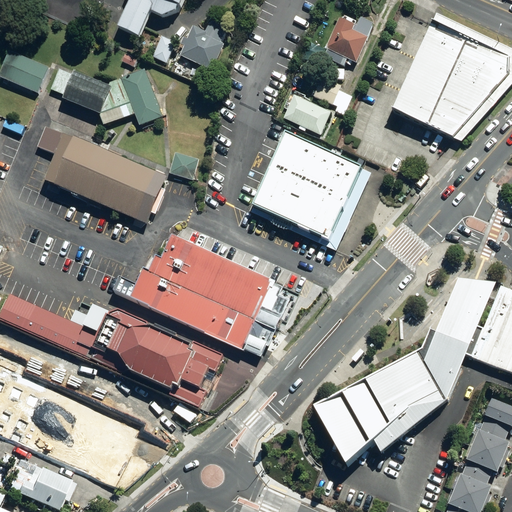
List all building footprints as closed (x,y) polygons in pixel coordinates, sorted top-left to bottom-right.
[(119,34),(139,43),(151,17),(163,23),(176,18),(179,12),(181,13),(186,0),(130,0),(131,2),(133,3),(119,34)] [(333,66),(344,71),(348,63),(357,67),(368,42),(367,42),(373,29),(361,23),(357,32),(340,25),(327,54),(328,54),(323,66),(331,70),(333,66)] [(181,60),(212,74),(224,48),(220,47),(228,30),(212,24),(206,37),(194,32),(188,44),(184,42),(181,49),(185,50),(181,60)] [(393,117),(453,143),(511,76),(511,61),(434,25),(393,117)] [(154,59),(167,64),(176,45),(163,39),(154,59)] [(0,66),(0,69),(38,85),(48,60),(9,44),(0,66)] [(123,63),(135,69),(137,63),(125,58),(123,63)] [(59,91),(96,106),(106,80),(70,65),(59,91)] [(329,82),(344,82),(344,72),(329,71),(329,82)] [(122,84),(140,129),(164,120),(153,94),(155,93),(154,90),(152,91),(146,75),(122,84)] [(335,114),(344,118),(353,100),(340,94),(342,89),(323,81),(315,99),(337,110),(335,114)] [(306,133),(322,140),(332,117),(296,101),(285,123),(301,130),(300,132),(306,134),(306,133)] [(45,149),(56,154),(63,138),(51,133),(45,149)] [(110,159),(65,141),(45,189),(136,225),(142,212),(151,215),(160,192),(151,189),(156,177),(120,163),(122,158),(112,154),(110,159)] [(255,214),(331,248),(362,177),(287,143),(255,214)] [(170,176),(193,183),(200,162),(177,155),(170,176)] [(417,184),(421,188),(429,178),(425,175),(417,184)] [(114,294),(260,359),(266,348),(268,349),(288,303),(278,298),(282,290),(274,287),(275,285),(172,238),(161,262),(151,257),(139,286),(121,279),(114,294)] [(334,436),(348,467),(380,443),(387,455),(447,400),(454,382),(459,371),(495,283),(461,280),(440,334),(434,331),(432,333),(425,350),(339,396),(318,408),(334,436)] [(472,358),(511,374),(511,292),(501,288),(472,358)] [(95,335),(13,296),(1,321),(86,356),(95,335)] [(226,357),(109,305),(95,335),(86,356),(202,409),(226,357)] [(364,354),(360,350),(351,360),(355,364),(364,354)] [(155,400),(129,389),(123,404),(109,398),(99,420),(138,437),(155,400)] [(511,406),(492,398),(483,421),(507,431),(510,425),(511,425),(511,406)] [(507,431),(483,421),(474,444),(504,456),(510,442),(504,440),(507,431)] [(75,465),(100,475),(103,468),(111,472),(121,447),(81,431),(74,448),(81,451),(75,465)] [(504,456),(474,444),(465,466),(489,476),(492,469),(498,471),(504,456)] [(486,484),(489,476),(465,466),(456,488),(486,500),(492,486),(486,484)] [(17,498),(46,511),(58,511),(70,486),(41,473),(33,490),(23,486),(17,498)] [(481,511),(486,500),(456,488),(447,510),(450,511),(481,511)]
